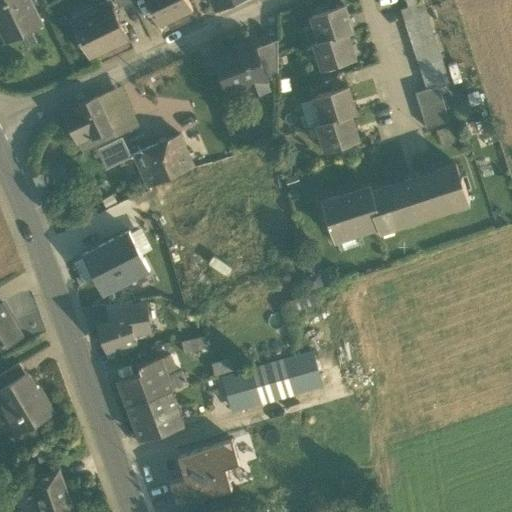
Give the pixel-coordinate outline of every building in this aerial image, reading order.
[(0,0),(0,28),(7,42),(43,24),(30,0),(0,0)] [(145,0),(156,21),(169,15),(171,19),(192,8),(187,0),(145,0)] [(211,0),(216,9),(237,0),(211,0)] [(398,0),(401,9),(423,2),(422,0),(398,0)] [(401,9),(405,21),(427,14),(423,2),(401,9)] [(316,28),(320,40),(320,41),(347,32),(347,33),(353,31),(345,5),(330,10),(330,9),(312,15),(312,17),(314,16),(318,28),(316,28)] [(82,42),(90,58),(106,50),(105,49),(128,37),(113,7),(73,27),(81,42),(82,42)] [(405,21),(408,32),(431,25),(427,14),(405,21)] [(169,15),(156,21),(158,25),(171,19),(169,15)] [(408,32),(412,43),(434,36),(431,25),(408,32)] [(355,57),(347,33),(347,32),(320,41),(320,40),(314,42),(315,44),(316,43),(320,55),(319,56),(323,69),(341,63),(341,62),(355,57)] [(412,43),(415,54),(438,47),(434,36),(412,43)] [(255,48),(267,80),(278,76),(278,39),(255,48)] [(242,89),(247,87),(264,81),(267,80),(255,48),(253,42),(245,45),(230,51),(216,56),(226,82),(225,85),(227,92),(233,95),(240,92),(242,89)] [(229,47),(230,51),(245,45),(244,42),(229,47)] [(415,54),(419,66),(441,59),(438,47),(415,54)] [(419,66),(423,77),(445,70),(441,59),(419,66)] [(423,77),(426,89),(438,85),(448,82),(445,70),(423,77)] [(267,88),(264,81),(247,87),(250,95),(267,88)] [(111,128),(115,137),(140,125),(122,85),(97,97),(108,121),(111,128)] [(415,92),(418,104),(441,97),(438,85),(426,89),(415,92)] [(320,110),(323,122),(324,123),(351,114),(351,115),(356,113),(348,87),(334,92),(333,91),(315,97),(316,99),(317,98),(321,110),(320,110)] [(80,108),(80,109),(93,135),(93,136),(111,128),(108,121),(97,97),(97,96),(78,105),(80,108)] [(418,104),(422,115),(445,108),(441,97),(418,104)] [(449,121),(445,108),(422,115),(426,128),(449,121)] [(78,142),(93,135),(80,109),(65,115),(78,142)] [(359,139),(351,115),(351,114),(324,123),(323,122),(318,124),(318,126),(320,125),(323,137),(322,137),(326,151),(345,145),(344,144),(359,139)] [(78,142),(83,153),(115,137),(111,128),(93,136),(93,135),(78,142)] [(180,134),(157,144),(172,177),(194,166),(180,134)] [(98,149),(107,168),(134,156),(134,154),(140,151),(138,146),(128,152),(121,138),(98,149)] [(149,187),(172,177),(157,144),(140,151),(134,154),(134,156),(149,187)] [(390,184),(371,190),(376,205),(372,207),(378,225),(380,230),(381,230),(382,230),(382,229),(393,225),(394,226),(406,222),(406,221),(419,217),(420,217),(455,206),(455,205),(467,201),(467,202),(469,202),(461,176),(459,176),(455,163),(434,170),(435,173),(391,186),(390,184)] [(356,231),(378,225),(372,207),(376,205),(371,190),(370,187),(340,196),(339,195),(322,200),(329,221),(330,221),(336,238),(337,238),(337,236),(356,230),(356,231)] [(141,226),(130,232),(142,254),(152,248),(141,226)] [(130,232),(129,230),(106,242),(127,281),(150,269),(142,254),(130,232)] [(106,242),(83,254),(84,256),(95,278),(103,293),(127,281),(106,242)] [(84,256),(73,262),(84,283),(95,278),(84,256)] [(313,292),(291,299),(295,311),(317,303),(313,292)] [(97,307),(104,323),(131,315),(129,306),(128,300),(97,307)] [(2,302),(0,303),(0,347),(21,335),(2,302)] [(132,315),(135,334),(150,331),(146,303),(129,306),(131,315),(132,315)] [(96,326),(107,350),(136,339),(135,334),(132,315),(131,315),(104,323),(96,326)] [(178,328),(182,341),(202,336),(198,323),(178,328)] [(208,347),(205,335),(202,336),(182,341),(185,353),(208,347)] [(244,371),(254,407),(323,386),(312,351),(244,371)] [(172,389),(167,376),(160,357),(138,365),(141,371),(119,380),(128,405),(172,389)] [(19,363),(0,374),(7,385),(26,374),(19,363)] [(183,370),(167,376),(172,389),(187,383),(188,383),(183,370)] [(0,389),(0,402),(18,433),(54,411),(42,393),(39,395),(26,374),(7,385),(0,389)] [(184,424),(172,389),(128,405),(127,406),(140,440),(184,424)] [(179,456),(186,477),(193,475),(200,497),(233,487),(227,467),(240,463),(233,439),(179,456)] [(75,511),(61,470),(33,480),(44,511),(75,511)] [(177,503),(200,497),(193,475),(186,477),(171,482),(177,503)]
